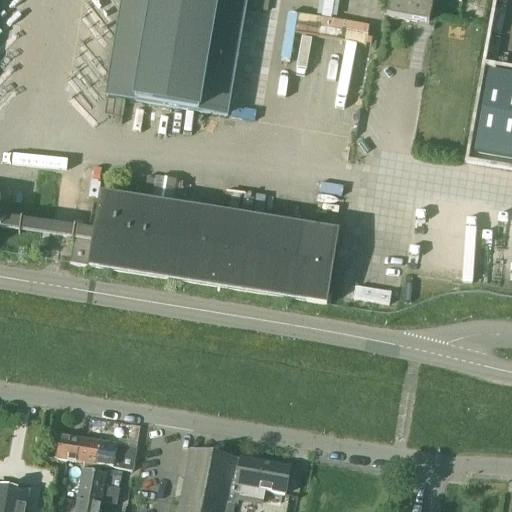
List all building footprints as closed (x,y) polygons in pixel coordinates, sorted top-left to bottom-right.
[(123,0),(106,98),(225,119),(246,0),(123,0)] [(388,0),(385,18),(428,25),(432,0),(388,0)] [(511,76),(488,73),(474,153),(511,159),(511,76)] [(100,198),(99,204),(94,234),(92,244),(88,269),(306,304),(326,307),(337,235),(313,231),(314,228),(301,226),(301,230),(100,198)] [(92,244),(94,234),(61,229),(2,220),(0,219),(0,231),(59,239),(73,241),(74,241),(90,244),(92,244)] [(73,241),(73,242),(69,266),(86,269),(90,244),(74,241),(73,241)] [(78,442),(50,437),(46,460),(75,464),(78,442)] [(99,445),(78,442),(75,464),(83,465),(95,467),(99,445)] [(112,470),(116,447),(99,445),(95,467),(100,468),(112,470)] [(132,473),(136,450),(116,447),(112,470),(132,473)] [(232,511),(235,499),(228,498),(235,460),(190,451),(177,511),(232,511)] [(284,497),(289,470),(240,461),(235,460),(228,498),(235,499),(262,504),(264,493),(284,497)] [(116,510),(121,481),(105,477),(99,477),(100,468),(95,467),(83,465),(76,503),(99,507),(116,510)] [(0,511),(23,511),(27,494),(9,491),(1,489),(1,490),(0,489),(0,511)] [(98,511),(99,507),(76,503),(74,511),(98,511)]
